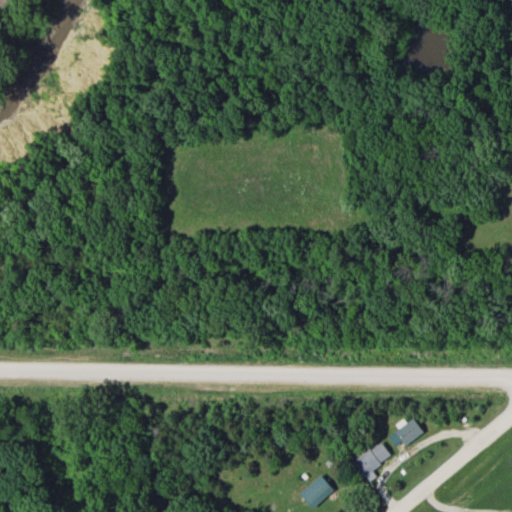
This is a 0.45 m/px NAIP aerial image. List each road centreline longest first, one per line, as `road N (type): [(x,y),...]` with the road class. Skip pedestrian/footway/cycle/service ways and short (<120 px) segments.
road 1 (residential): [(511,378),(0,371)]
road 2 (residential): [(398,511),(511,413)]
